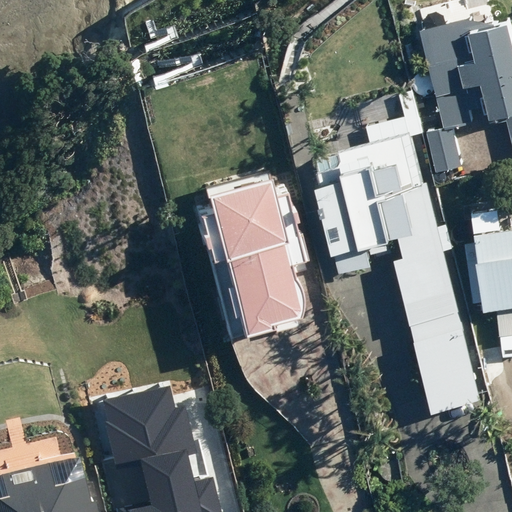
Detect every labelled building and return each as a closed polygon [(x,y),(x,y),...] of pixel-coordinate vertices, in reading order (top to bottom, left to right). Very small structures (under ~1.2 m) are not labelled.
[(511,19),(502,22),(474,16),(427,27),(451,124),(431,129),(441,170),(467,163),(459,125),(479,120),(476,107),(489,103),(491,110),(498,108),(500,115),(511,111),(511,114),(511,19)] [(487,396),(422,132),(427,131),(417,89),(405,92),(411,114),(371,123),(375,138),(361,141),(361,134),(356,127),(348,127),(342,132),(341,140),(345,146),(343,146),(344,149),(321,154),(344,248),(342,248),(347,269),(381,261),(376,240),(397,235),(440,408),(487,396)] [(278,190),(272,166),(207,183),(213,207),(201,211),(234,333),(277,322),(278,328),(300,323),(298,312),(302,310),(304,304),(305,296),(305,289),(303,282),(300,276),(296,270),(293,257),(307,254),(289,187),(278,190)] [(511,225),(481,231),(492,306),(501,305),(505,334),(511,332),(511,225)] [(125,503),(126,511),(220,511),(214,480),(195,484),(188,456),(197,454),(187,408),(173,411),(167,386),(102,400),(117,467),(139,462),(147,498),(125,503)] [(0,511),(100,511),(97,498),(92,498),(81,452),(0,471),(0,511)]
